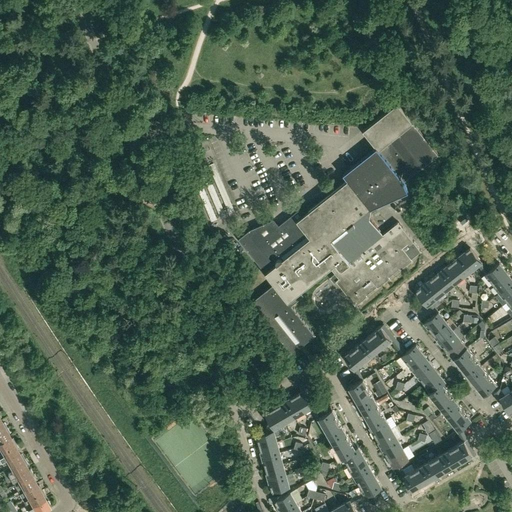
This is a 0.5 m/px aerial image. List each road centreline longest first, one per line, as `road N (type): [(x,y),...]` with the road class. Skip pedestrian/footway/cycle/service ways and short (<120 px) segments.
road 1 (residential): [(237,414),(134,141)]
road 2 (residential): [(372,511),(394,497),(325,362)]
road 3 (residential): [(499,433),(388,300)]
road 4 (residential): [(388,300),(477,224),(495,226),(511,247)]
road 5 (residential): [(134,141),(75,0)]
road 6 (residential): [(60,511),(65,496),(0,379)]
